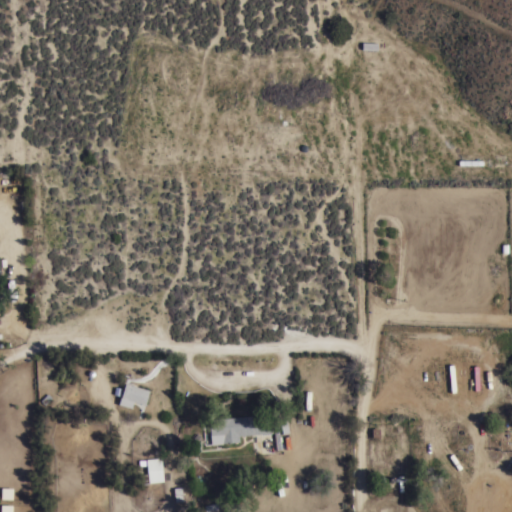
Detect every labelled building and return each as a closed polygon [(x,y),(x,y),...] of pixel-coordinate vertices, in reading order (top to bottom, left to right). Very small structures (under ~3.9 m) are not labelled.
[(149,389),(144,403),(120,396),(124,382),(149,389)] [(307,414),(305,414),(305,409),(307,409),(307,393),(312,393),(312,395),(314,395),(314,399),(312,399),(312,403),(314,403),(314,408),(312,408),(312,410),(314,410),(313,415),(312,415),(312,416),(307,416),(307,414)] [(211,443),(208,419),(251,415),(251,416),(270,414),(272,432),(238,435),(239,441),(211,443)] [(163,480),(148,481),(148,483),(141,483),(140,473),(147,472),(146,458),(161,456),(163,480)] [(173,487),(181,486),(182,493),(185,493),(185,497),(182,497),(182,500),(174,501),(173,487)]
